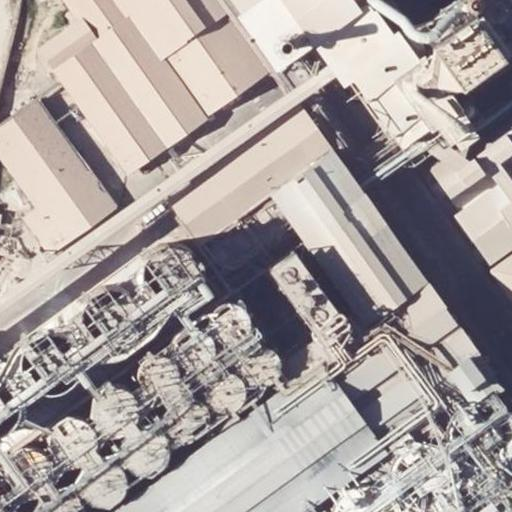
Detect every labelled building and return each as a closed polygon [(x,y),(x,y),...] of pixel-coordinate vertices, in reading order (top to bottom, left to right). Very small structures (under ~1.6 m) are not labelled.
[(126,175),(271,74),(218,0),(61,0),(76,20),(37,48),(126,175)] [(320,38),(373,0),(233,0),(276,60),(316,33),(320,38)] [(37,100),(0,124),(0,160),(33,207),(23,219),(49,256),(118,207),(91,170),(88,172),(37,100)] [(197,244),(273,191),(305,236),(368,326),(103,511),(290,511),(491,370),(300,101),(165,197),(197,244)] [(511,173),(511,106),(425,166),(457,212),(511,173)] [(511,242),(511,173),(457,212),(454,214),(486,260),(511,242)] [(154,245),(150,248),(149,249),(145,253),(143,258),(141,263),(140,268),(140,273),(141,278),(142,283),(145,287),(148,291),(152,295),(156,298),(160,300),(165,301),(170,301),(175,301),(180,300),(185,298),(189,295),(196,289),(199,284),(200,280),(202,275),(202,270),(201,265),(200,260),(198,255),(195,251),(192,247),(187,244),(183,242),(178,240),(173,239),(168,240),(163,241),(158,242),(154,245)] [(511,252),(489,268),(511,299),(511,252)] [(94,289),(90,292),(89,293),(86,297),(83,301),(81,306),(80,311),(80,316),(81,321),(83,326),(85,331),(88,335),(92,339),(96,342),(100,344),(105,345),(110,346),(115,346),(120,345),(125,343),(129,340),(133,337),(136,334),(138,329),(140,324),(141,319),(142,314),(141,309),(140,304),(138,299),(135,295),(132,291),(127,288),(123,286),(118,284),(113,283),(108,283),(103,284),(98,286),(94,289)] [(217,302),(213,304),(212,305),(210,309),(208,313),(207,317),(207,321),(208,325),(209,329),(212,333),(215,336),(218,338),(222,340),(226,341),(230,340),(235,340),(238,338),(245,333),(247,329),(249,325),(249,321),(249,317),(248,312),(246,309),(244,305),(241,302),(237,300),(233,299),(229,298),(225,299),(221,300),(217,302)] [(181,327),(178,330),(177,331),(174,335),(172,338),(172,343),(171,347),(172,351),(174,355),(176,359),(179,362),(182,364),(186,365),(191,366),(195,366),(199,365),(203,364),(209,358),(211,355),(213,351),(214,347),(214,342),(212,338),(211,334),(208,331),(205,328),(201,326),(197,325),(193,324),(189,324),(185,325),(181,327)] [(32,331),(29,335),(28,335),(25,339),(22,344),(20,349),(19,354),(19,359),(20,364),(21,369),(24,373),(27,378),(30,381),(34,384),(39,387),(44,388),(49,389),(54,388),(59,387),(63,385),(68,383),(71,380),(74,376),(77,372),(79,367),(80,362),(81,357),(80,351),(79,346),(77,342),(74,337),(70,333),(66,330),(62,328),(57,327),(52,326),(47,326),(42,327),(37,329),(32,331)] [(247,344),(244,347),(243,348),(241,351),(239,355),(238,359),(238,363),(239,367),(240,371),(243,375),(246,378),(249,380),(253,382),(257,382),(261,382),(265,382),(269,380),(274,377),(277,373),(279,370),(280,366),(281,362),(280,357),(279,353),(277,350),(274,346),(271,344),(267,342),(263,340),(259,340),(255,341),(251,342),(247,344)] [(145,354),(141,356),(140,357),(138,361),(136,365),(135,369),(135,373),(136,377),(137,381),(139,385),(142,388),(146,390),(150,392),(154,392),(158,392),(162,392),(166,390),(173,384),(175,381),(176,377),(177,373),(177,369),(176,364),(174,361),(172,357),(168,354),(165,352),(161,351),(157,350),(152,351),(148,352),(145,354)] [(212,370),(209,372),(208,373),(206,377),(204,380),(203,385),(203,389),(203,393),(205,397),(207,400),(210,403),(214,406),(218,407),(222,408),(226,408),(230,407),(234,406),(238,402),(241,399),(243,395),(245,391),(245,387),(245,383),(244,379),(242,375),(239,372),(236,369),(232,367),(228,366),(224,366),(220,366),(216,368),(212,370)] [(0,432),(2,431),(6,429),(10,425),(14,421),(17,417),(19,412),(20,407),(20,402),(20,397),(18,392),(16,388),(13,383),(10,380),(6,377),(1,374),(0,373),(0,432)] [(101,387),(97,390),(96,391),(94,394),(92,398),(91,402),(91,407),(92,411),(93,415),(95,418),(98,421),(102,424),(106,425),(110,426),(114,426),(118,425),(122,424),(129,418),(131,414),(132,411),(133,406),(133,402),(132,398),(130,394),(128,391),(124,388),(121,386),(117,384),(113,384),(108,384),(104,385),(101,387)] [(177,396),(173,399),(173,400),(170,403),(169,407),(168,411),(168,415),(168,419),(170,423),(172,427),(175,430),(179,432),(182,434),(187,435),(191,435),(195,434),(199,432),(203,429),(206,426),(208,422),(209,418),(210,414),(210,409),(208,405),(206,402),(204,398),(201,396),(197,394),(193,393),(189,392),(184,393),(180,394),(177,396)] [(506,414),(504,409),(502,407),(498,403),(494,400),(489,398),(484,396),(479,396),(473,396),(468,397),(463,398),(458,401),(454,404),(450,408),(447,413),(445,417),(444,422),(443,428),(443,433),(444,438),(446,443),(449,448),(452,452),(456,456),(461,459),(465,461),(471,462),(476,462),(481,462),(486,461),(491,459),(500,453),(503,449),(506,445),(508,440),(509,435),(510,429),(510,424),(508,419),(506,414)] [(61,417),(57,420),(56,421),(54,424),(52,428),(51,432),(51,436),(52,441),(53,445),(56,448),(59,451),(62,453),(66,455),(70,456),(74,456),(78,455),(82,453),(89,448),(91,444),(93,440),(93,436),(93,432),(92,428),(90,424),(88,421),(85,418),(81,416),(77,414),(73,414),(69,414),(64,415),(61,417)] [(132,427),(129,430),(128,431),(125,434),(124,438),(123,442),(123,446),(123,450),(125,454),(127,458),(130,461),(134,463),(138,465),(142,466),(146,465),(150,465),(154,463),(158,460),(161,456),(163,453),(165,449),(165,445),(165,440),(163,436),(162,433),(159,429),(156,427),(152,425),(148,423),(144,423),(139,424),(135,425),(132,427)] [(449,455),(446,450),(445,448),(441,444),(437,441),(432,439),(427,437),(421,436),(416,437),(411,438),(406,439),(401,442),(397,445),(393,449),(390,453),(388,458),(386,463),(386,469),(386,474),(387,479),(389,484),(392,489),(395,493),(399,497),(403,499),(408,502),(413,503),(419,503),(424,503),(429,502),(434,500),(442,494),(446,490),(449,486),(451,481),(452,475),(453,470),(452,465),(451,460),(449,455)] [(18,447),(14,449),(13,451),(11,454),(9,458),(8,462),(8,466),(9,470),(10,474),(13,478),(16,481),(19,483),(23,485),(27,486),(31,486),(36,485),(39,483),(46,478),(48,474),(50,470),(50,466),(50,462),(49,458),(47,454),(45,450),(42,448),(38,445),(34,444),(30,443),(26,444),(22,445),(18,447)] [(89,460),(86,462),(85,463),(83,467),(81,470),(80,474),(80,479),(81,483),(82,487),(85,490),(88,493),(91,496),(95,497),(99,498),(103,498),(107,497),(111,495),(116,492),(119,489),(121,485),(122,481),(122,477),(122,473),(121,469),(119,465),(116,462),(113,459),(109,457),(105,456),(101,456),(97,456),(93,457),(89,460)] [(0,511),(1,511),(4,510),(6,506),(7,502),(8,498),(8,494),(7,490),(5,486),(3,483),(0,480),(0,511)] [(391,498),(388,494),(387,492),(383,488),(379,485),(374,482),(369,481),(363,480),(358,480),(353,481),(348,483),(343,486),(339,489),(335,493),(332,497),(330,502),(328,507),(327,511),(394,511),(394,509),(393,503),(391,498)] [(48,491),(45,494),(44,495),(41,498),(40,502),(39,506),(39,510),(38,511),(80,511),(81,509),(81,504),(80,500),(78,497),(75,493),(72,491),(68,489),(64,488),(60,487),(56,488),(52,489),(48,491)]
